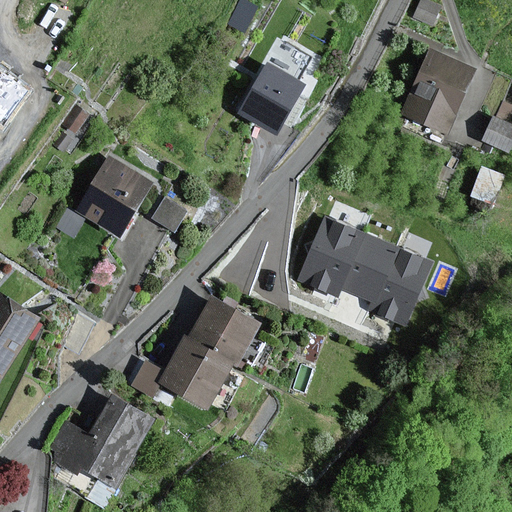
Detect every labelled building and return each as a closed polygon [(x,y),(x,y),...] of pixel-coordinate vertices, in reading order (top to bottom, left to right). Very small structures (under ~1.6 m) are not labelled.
[(438,10),(422,1),(413,15),(429,24),(438,10)] [(471,75),(426,55),(399,117),(444,136),(471,75)] [(302,84),(262,60),(232,112),(272,135),(302,84)] [(31,89),(0,67),(0,127),(3,129),(31,89)] [(511,146),(511,133),(490,122),(479,144),(506,157),(511,146)] [(150,184),(107,158),(74,213),(66,208),(54,229),(71,240),(84,218),(117,238),(150,184)] [(489,196),(496,167),(474,162),(467,191),(489,196)] [(163,194),(156,216),(177,223),(184,201),(163,194)] [(339,285),(355,293),(377,245),(325,222),(299,280),(334,296),(339,285)] [(427,267),(377,245),(355,293),(373,300),(369,310),(401,325),(427,267)] [(0,376),(38,322),(0,296),(0,376)] [(160,383),(207,408),(232,362),(238,365),(260,323),(213,299),(191,340),(185,337),(160,383)] [(87,438),(68,427),(47,462),(70,475),(62,488),(104,511),(116,492),(156,423),(111,397),(87,438)]
